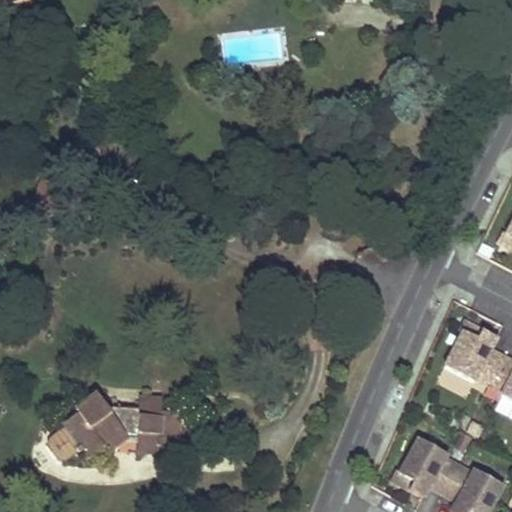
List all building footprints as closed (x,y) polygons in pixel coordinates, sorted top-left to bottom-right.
[(511,252),(511,241),(504,237),(501,236),(497,244),(511,252)] [(469,340),(461,335),(443,369),(472,384),(475,380),(488,387),(502,361),(488,354),(494,342),(479,334),(475,343),(469,340)] [(511,404),(511,365),(502,361),(488,387),(503,394),(500,399),(511,404)] [(49,438),(46,447),(55,460),(64,460),(74,453),(77,457),(81,453),(87,461),(101,450),(106,455),(127,438),(138,438),(137,453),(161,454),(161,447),(178,447),(178,414),(161,413),(161,401),(138,400),(137,410),(137,417),(124,416),(120,410),(106,409),(96,395),(74,411),(77,415),(49,438)] [(417,441),(398,475),(407,480),(412,483),(407,491),(422,499),(429,488),(442,495),(456,470),(457,468),(444,460),(446,456),(417,441)] [(487,511),(500,491),(472,475),(470,478),(456,470),(442,495),(456,503),(450,511),(487,511)] [(407,491),(412,483),(407,480),(398,475),(395,473),(390,482),(407,491)]
